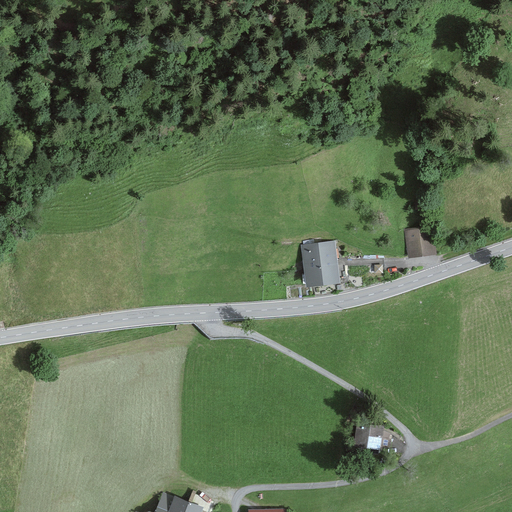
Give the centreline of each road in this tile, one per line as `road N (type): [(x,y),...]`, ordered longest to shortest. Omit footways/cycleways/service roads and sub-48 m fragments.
road 1 (tertiary): [(0,337),(351,299),(511,247)]
road 2 (track): [(204,312),(212,326),(264,339),(371,401),(412,448),(394,467),(351,481),(249,488),(237,496),(236,511)]
